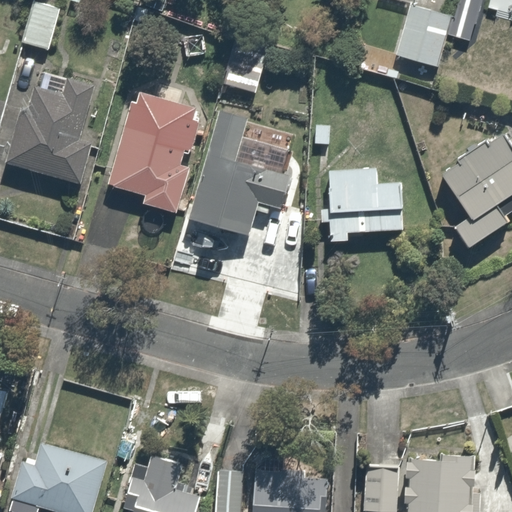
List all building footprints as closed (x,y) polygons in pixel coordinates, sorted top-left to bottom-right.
[(59,10),(28,0),(16,39),(46,49),(59,10)] [(406,0),(405,4),(388,50),(429,64),(441,32),(448,11),(417,0),(406,0)] [(477,0),(452,0),(448,11),(441,32),(463,40),(477,0)] [(255,32),(225,28),(220,70),(250,73),(255,32)] [(50,92),(22,84),(16,106),(9,104),(0,134),(0,162),(74,184),(87,140),(75,136),(91,81),(56,71),(50,92)] [(121,97),(96,180),(136,192),(134,200),(169,211),(196,119),(121,97)] [(270,244),(293,173),(230,153),(242,115),(211,105),(176,214),(270,244)] [(331,122),(311,121),(310,143),(330,144),(331,122)] [(452,219),(468,244),(509,219),(496,198),(511,188),(511,143),(504,129),(441,167),(467,210),(452,219)] [(405,207),(403,175),(378,176),(378,163),(315,167),(320,241),(343,239),(342,230),(399,227),(397,208),(405,207)] [(0,381),(0,410),(8,384),(0,381)] [(3,508),(18,511),(40,511),(42,506),(65,511),(91,511),(107,458),(22,435),(3,508)] [(360,467),(356,510),(376,511),(464,511),(465,511),(476,511),(479,488),(467,487),(470,459),(396,452),(394,471),(360,467)] [(185,464),(151,453),(142,482),(128,478),(118,510),(122,511),(191,511),(196,496),(177,490),(185,464)] [(303,465),(248,459),(247,463),(210,462),(208,511),(309,511),(313,478),(301,477),(303,465)]
